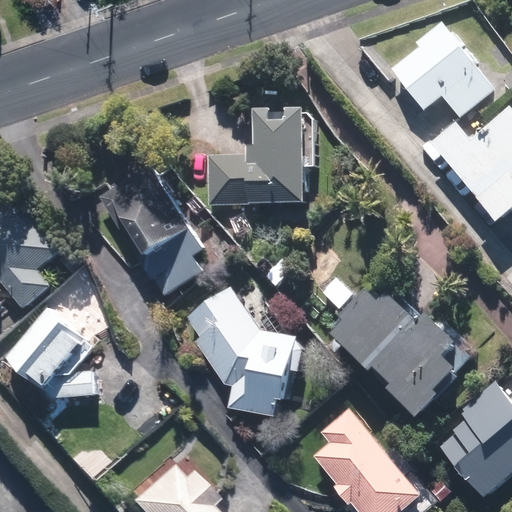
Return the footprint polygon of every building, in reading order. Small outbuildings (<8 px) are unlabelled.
[(500,93),(447,25),(401,61),(454,129),(500,93)] [(465,125),(443,145),(507,217),(511,213),(511,104),(475,137),(465,125)] [(306,201),(305,109),(253,110),(253,164),(207,164),(207,202),(306,201)] [(147,166),(98,199),(165,296),(202,270),(193,256),(204,248),(147,166)] [(0,214),(0,282),(23,308),(48,286),(34,269),(53,252),(11,204),(0,214)] [(337,280),(321,295),(338,313),(354,298),(337,280)] [(394,281),(347,330),(434,415),(482,366),(394,281)] [(251,282),(198,317),(264,419),(318,384),(251,282)] [(5,357),(40,388),(54,398),(94,396),(93,372),(66,375),(91,347),(45,308),(5,357)] [(511,475),(511,392),(506,385),(440,437),(486,496),(511,475)] [(365,415),(323,453),(377,511),(419,511),(438,495),(365,415)] [(227,511),(179,456),(136,494),(152,511),(227,511)]
